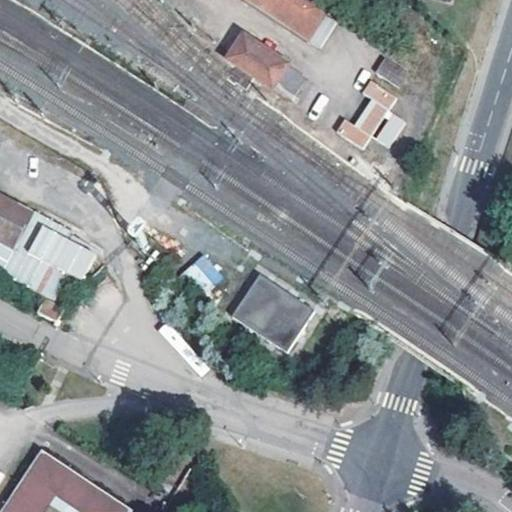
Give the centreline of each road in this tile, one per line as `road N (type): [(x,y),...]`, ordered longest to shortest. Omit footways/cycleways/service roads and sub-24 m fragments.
road 1 (tertiary): [(381,461),(511,39)]
road 2 (unknown): [(120,372),(59,372),(0,428)]
road 3 (unclassified): [(511,511),(381,461)]
